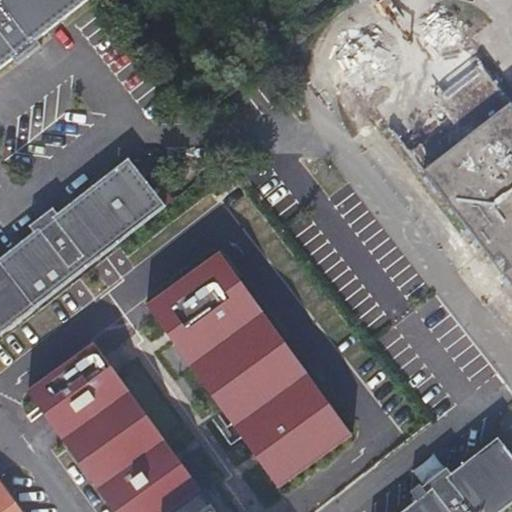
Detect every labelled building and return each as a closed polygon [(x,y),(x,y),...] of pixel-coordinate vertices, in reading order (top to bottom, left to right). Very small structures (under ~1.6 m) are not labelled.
[(86,0),(0,0),(0,336),(165,210),(128,162),(50,222),(76,255),(62,265),(37,233),(0,261),(0,69),(17,56),(0,35),(0,15),(4,13),(30,45),(86,0)] [(358,71),(511,283),(511,93),(447,3),(417,25),(405,7),(360,40),(374,59),(358,71)] [(30,45),(4,13),(0,15),(0,35),(17,56),(30,45)] [(76,255),(50,222),(37,233),(62,265),(76,255)] [(236,251),(155,304),(281,495),(362,442),(236,251)] [(40,387),(119,511),(245,511),(231,490),(213,501),(111,342),(40,387)] [(160,346),(139,350),(144,377),(166,372),(160,346)] [(421,433),(426,430),(431,426),(408,397),(399,405),(421,433)] [(504,511),(511,506),(511,455),(500,440),(406,511),(504,511)] [(27,511),(0,471),(0,511),(27,511)]
